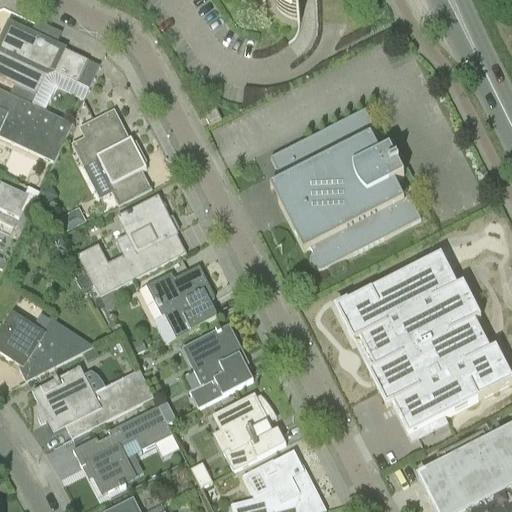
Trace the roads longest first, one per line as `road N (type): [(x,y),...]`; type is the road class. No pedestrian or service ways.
road 1 (residential): [(373,511),(139,53),(39,0)]
road 2 (tertiary): [(511,133),(451,0)]
